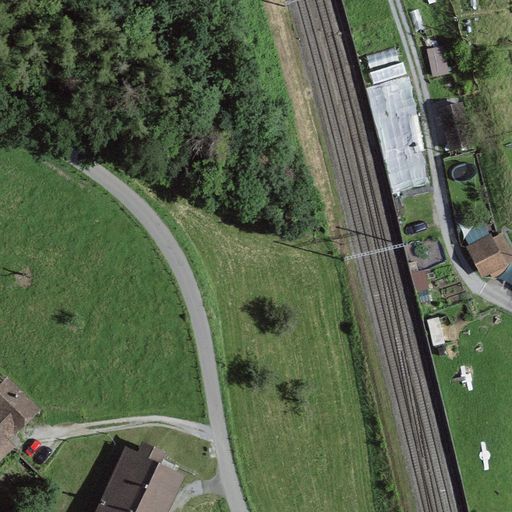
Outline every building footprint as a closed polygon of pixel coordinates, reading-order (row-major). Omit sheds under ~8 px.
[(444,44),(426,47),(431,76),(450,72),(444,44)] [(477,141),(464,95),(437,102),(450,149),(477,141)] [(511,251),(502,231),(493,236),(491,232),(490,232),(483,221),(462,232),(468,244),(465,245),(482,276),(489,272),(493,279),(511,270),(508,262),(511,260),(511,251)] [(8,435),(13,430),(16,432),(41,406),(7,373),(0,379),(0,455),(14,441),(8,435)] [(166,449),(143,438),(138,449),(124,442),(92,511),(166,511),(185,470),(161,459),(166,449)]
